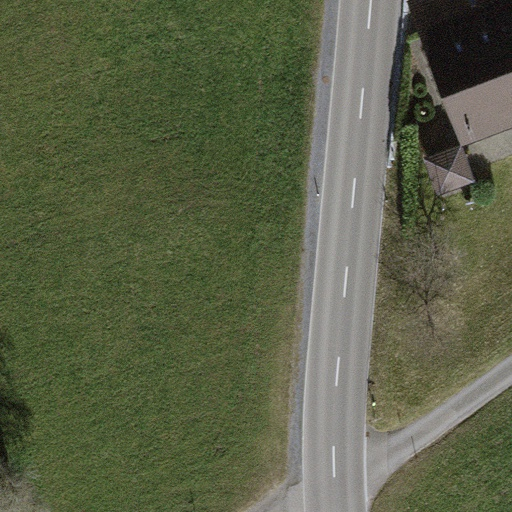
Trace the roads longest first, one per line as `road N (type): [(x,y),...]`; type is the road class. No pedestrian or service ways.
road 1 (secondary): [(370,0),(340,338),(337,511)]
road 2 (track): [(511,370),(296,511)]
